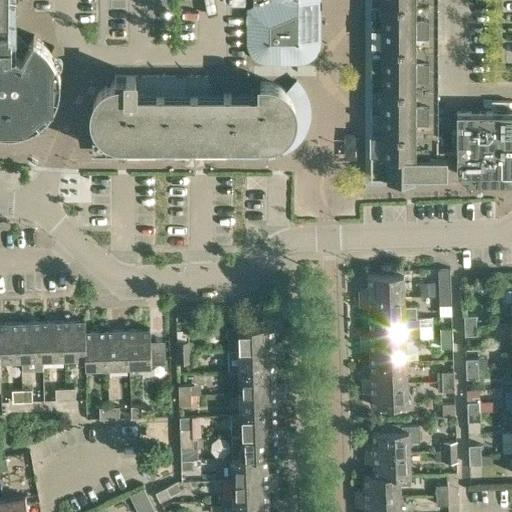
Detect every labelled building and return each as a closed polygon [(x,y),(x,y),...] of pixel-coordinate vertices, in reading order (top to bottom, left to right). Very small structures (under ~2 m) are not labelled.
[(0,0),(0,129),(1,130),(6,131),(9,131),(14,130),(19,129),(25,128),(27,127),(30,126),(34,124),(45,115),(47,113),(49,110),(49,115),(50,115),(51,108),(54,102),(53,101),(58,82),(60,81),(60,77),(60,73),(59,69),(58,65),(53,53),(52,51),(52,49),(54,45),(52,45),(51,50),(50,48),(47,44),(44,41),(42,40),(39,37),(37,36),(35,35),(33,34),(26,46),(12,38),(11,27),(9,27),(9,19),(16,19),(15,0),(0,0)] [(252,0),(252,13),(282,0),(252,0)] [(314,45),(314,42),(315,42),(314,0),(282,0),(252,13),(252,41),(252,43),(253,46),(254,48),(256,50),(257,53),(259,54),(262,56),(264,57),(267,57),(269,57),(298,57),(302,57),(306,55),(310,53),(312,49),(314,45)] [(437,154),(437,131),(437,0),(371,0),(371,154),(437,154)] [(92,125),(92,146),(114,146),(114,140),(139,140),(139,146),(226,146),(226,154),(261,154),(266,154),(271,154),(273,153),(278,152),(283,151),(285,149),(291,146),(297,140),(302,134),(306,126),(308,117),(309,108),(308,100),(305,92),(301,85),(296,79),(286,89),(283,87),(280,85),(278,84),(276,83),(274,82),(270,81),(268,81),(260,81),(260,93),(207,92),(207,81),(207,75),(135,75),(114,74),(114,81),(110,83),(105,85),(101,89),(97,93),(95,98),(93,103),(92,109),(92,114),(93,119),(95,123),(92,125)] [(437,154),(448,154),(456,154),(456,171),(459,171),(459,172),(460,173),(460,174),(461,175),(463,176),(464,176),(511,175),(511,110),(456,110),(456,148),(447,148),(447,132),(437,131),(437,154)] [(448,154),(437,154),(371,154),(371,177),(448,177),(448,154)] [(438,268),(439,294),(451,293),(450,267),(438,268)] [(359,289),(359,296),(404,295),(403,273),(367,274),(367,288),(359,289)] [(435,281),(420,281),(421,295),(436,294),(435,281)] [(451,293),(439,294),(439,304),(451,303),(451,293)] [(404,295),(359,296),(359,304),(368,304),(369,318),(416,316),(416,305),(404,305),(404,295)] [(464,314),(464,324),(476,324),(476,314),(464,314)] [(360,332),(361,339),(405,338),(420,337),(420,316),(416,316),(369,318),(369,331),(360,332)] [(84,319),(62,320),(64,355),(85,355),(84,330),(85,330),(84,319)] [(41,320),(19,321),(20,357),(42,356),(41,320)] [(62,320),(41,320),(42,356),(64,355),(62,320)] [(0,321),(0,357),(20,357),(19,321),(0,321)] [(476,324),(464,324),(465,334),(476,334),(476,324)] [(237,326),(238,348),(282,347),(282,339),(273,339),(273,325),(237,326)] [(440,327),(440,337),(452,336),(452,326),(440,327)] [(128,328),(106,329),(107,365),(129,364),(128,328)] [(150,328),(128,328),(129,364),(151,363),(150,328)] [(85,330),(84,330),(85,355),(85,365),(107,365),(106,329),(85,330)] [(452,336),(440,337),(441,347),(453,347),(452,336)] [(405,338),(361,339),(361,347),(370,347),(370,361),(406,360),(405,338)] [(177,341),(177,350),(189,349),(189,340),(177,341)] [(282,347),(238,348),(229,348),(229,371),(238,370),(274,368),(274,355),(282,354),(282,347)] [(189,349),(177,350),(177,361),(190,360),(189,349)] [(465,358),(466,367),(478,367),(477,357),(465,358)] [(362,375),(362,383),(407,381),(406,360),(370,361),(370,375),(362,375)] [(478,367),(466,367),(466,377),(478,377),(478,367)] [(238,370),(239,391),(283,390),(283,382),(275,382),(274,368),(238,370)] [(441,370),(442,380),(454,379),(453,370),(441,370)] [(454,379),(442,380),(442,390),(454,390),(454,379)] [(407,381),(362,383),(363,390),(371,390),(371,405),(380,404),(405,403),(407,403),(407,381)] [(178,384),(179,392),(202,392),(202,383),(191,384),(190,383),(178,384)] [(75,386),(65,387),(65,398),(75,398),(75,386)] [(65,398),(65,387),(55,387),(56,399),(65,398)] [(22,400),(21,388),(12,389),(12,401),(22,400)] [(32,388),(21,388),(22,400),(32,400),(32,388)] [(283,390),(239,391),(240,413),(276,412),(275,398),(284,397),(283,390)] [(202,392),(179,392),(179,404),(191,403),(196,402),(196,393),(202,393),(202,392)] [(467,401),(467,410),(479,410),(479,400),(467,401)] [(131,416),(141,416),(141,403),(130,404),(131,416)] [(405,403),(380,404),(380,414),(406,413),(405,403)] [(109,417),(108,405),(99,405),(99,417),(109,417)] [(119,405),(108,405),(109,417),(119,416),(119,405)] [(479,410),(467,410),(468,421),(480,420),(479,410)] [(276,412),(240,413),(241,435),(285,433),(285,425),(276,426),(276,412)] [(381,430),(403,429),(403,424),(402,421),(380,422),(381,430)] [(364,445),(365,453),(409,451),(409,440),(420,439),(419,423),(403,424),(403,429),(381,430),(372,430),(373,444),(364,445)] [(180,427),(180,437),(192,436),(192,426),(180,427)] [(241,435),(242,456),(266,455),(267,456),(277,456),(277,441),(285,441),(285,433),(241,435)] [(192,436),(180,437),(180,447),(193,446),(192,436)] [(444,440),(444,450),(456,449),(456,439),(444,440)] [(468,443),(468,454),(481,453),(480,443),(468,443)] [(456,449),(444,450),(445,460),(456,459),(456,449)] [(409,451),(365,453),(365,460),(374,460),(374,473),(374,474),(399,473),(399,474),(410,473),(409,451)] [(481,453),(468,454),(469,464),(481,463),(481,453)] [(231,456),(232,478),(276,477),(275,469),(267,469),(267,456),(266,455),(242,456),(231,456)] [(193,468),(193,458),(181,458),(181,469),(193,468)] [(355,488),(356,496),(400,495),(399,474),(399,473),(374,474),(374,473),(363,474),(364,488),(355,488)] [(276,477),(232,478),(232,500),(268,499),(267,485),(276,484),(276,477)] [(435,483),(436,493),(448,493),(447,483),(435,483)] [(155,490),(160,499),(170,495),(166,485),(155,490)] [(448,493),(436,493),(436,504),(448,503),(448,493)] [(27,511),(25,494),(3,498),(5,511),(27,511)] [(400,511),(400,495),(356,496),(356,504),(364,504),(364,511),(400,511)] [(268,511),(268,499),(232,500),(232,511),(268,511)]
